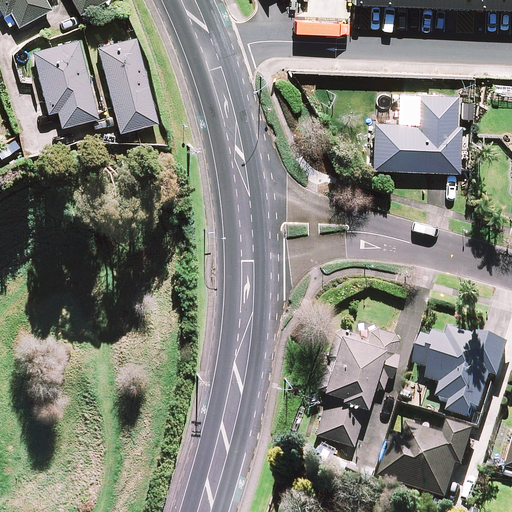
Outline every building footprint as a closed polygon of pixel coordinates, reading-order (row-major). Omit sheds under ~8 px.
[(50,8),(45,0),(0,0),(0,7),(4,15),(10,11),(18,25),(50,8)] [(71,0),(79,14),(104,0),(71,0)] [(157,122),(135,37),(98,46),(120,131),(157,122)] [(98,117),(78,39),(37,50),(45,84),(41,85),(48,111),(57,109),(62,126),(98,117)] [(456,98),(415,96),(414,127),(373,124),(371,170),(458,174),(460,127),(454,127),(456,98)] [(386,374),(390,375),(398,351),(394,350),(399,334),(356,321),(352,334),(339,330),(321,388),(328,390),(315,433),(353,444),(371,384),(382,388),(386,374)] [(449,339),(425,333),(416,369),(430,372),(428,383),(442,386),(438,401),(452,404),(449,416),(470,421),(473,409),(481,411),(490,378),(499,381),(508,347),(451,333),(449,339)] [(473,434),(442,424),(438,435),(399,422),(380,480),(447,501),(458,466),(463,468),(473,434)] [(511,431),(503,463),(511,465),(511,431)]
